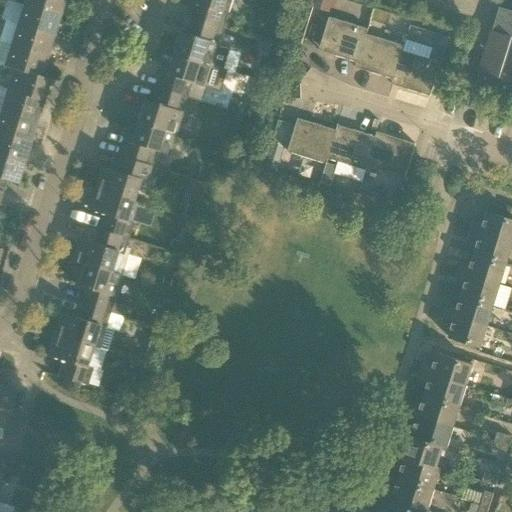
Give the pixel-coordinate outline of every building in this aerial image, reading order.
[(64,0),(24,0),(23,4),(60,15),(64,0)] [(182,0),(182,1),(199,6),(195,21),(223,30),(228,13),(231,0),(182,0)] [(316,0),(314,9),(331,14),(335,0),(316,0)] [(53,36),(60,15),(23,4),(17,25),(53,36)] [(511,11),(500,8),(475,88),(511,99),(511,11)] [(358,63),(367,35),(366,35),(368,30),(330,18),(319,51),(357,63),(358,63)] [(217,47),(223,30),(195,21),(190,36),(180,32),(173,54),(211,66),(223,69),(228,51),(217,47)] [(47,57),(53,36),(17,25),(10,45),(47,57)] [(433,34),(428,49),(443,54),(448,39),(433,34)] [(394,80),(403,51),(402,51),(404,47),(367,35),(358,63),(357,63),(356,68),(394,80)] [(47,57),(10,45),(3,67),(12,69),(40,78),(41,77),(47,57)] [(431,97),(441,63),(403,51),(394,80),(392,85),(431,97)] [(157,89),(187,98),(191,83),(205,87),(211,66),(173,54),(167,74),(162,73),(160,81),(157,89)] [(40,78),(12,69),(6,89),(43,101),(50,79),(41,77),(40,78)] [(43,101),(6,89),(0,110),(0,111),(37,122),(43,101)] [(175,135),(187,98),(157,89),(159,90),(154,104),(144,101),(137,122),(175,135)] [(0,133),(30,143),(37,122),(0,111),(0,133)] [(337,131),(336,131),(298,119),(288,152),(326,164),(327,159),(328,159),(337,131)] [(126,141),(124,150),(121,158),(151,167),(156,152),(169,156),(175,135),(137,122),(131,143),(126,141)] [(376,137),(338,126),(336,131),(337,131),(328,159),(365,170),(367,165),(376,137)] [(406,177),(416,144),(377,132),(376,137),(367,165),(406,177)] [(30,143),(0,133),(0,155),(24,163),(30,143)] [(272,144),(265,166),(279,170),(286,148),(272,144)] [(17,184),(24,163),(0,155),(0,191),(3,192),(7,181),(17,184)] [(146,183),(151,167),(121,158),(123,158),(119,172),(101,167),(95,189),(133,201),(140,181),(146,183)] [(127,220),(133,201),(95,189),(88,210),(105,215),(101,230),(128,239),(134,222),(127,220)] [(472,231),(511,243),(511,220),(488,213),(485,225),(474,222),(472,231)] [(126,247),(128,239),(101,230),(96,245),(79,240),(72,262),(83,265),(110,274),(111,272),(122,276),(130,248),(126,247)] [(507,265),(511,248),(511,243),(472,231),(469,240),(479,243),(475,255),(507,265)] [(500,285),(507,265),(475,255),(472,266),(462,263),(459,272),(500,285)] [(114,304),(122,276),(111,272),(110,274),(83,265),(77,286),(87,289),(83,304),(111,313),(114,304)] [(494,306),(500,285),(459,272),(456,281),(466,285),(463,296),(494,306)] [(488,326),(494,306),(463,296),(459,307),(449,304),(446,313),(488,326)] [(106,329),(109,319),(111,313),(83,304),(78,319),(61,313),(54,336),(93,348),(106,352),(113,331),(106,329)] [(129,309),(114,304),(111,313),(123,317),(126,318),(129,309)] [(481,348),(488,326),(446,313),(443,323),(453,326),(450,338),(481,348)] [(87,367),(93,348),(54,336),(48,356),(65,362),(61,376),(59,375),(59,377),(88,386),(93,368),(87,367)] [(467,387),(467,386),(473,365),(438,354),(435,366),(424,363),(421,372),(467,387)] [(460,408),(467,387),(421,372),(419,382),(429,385),(425,397),(460,408)] [(0,386),(0,427),(4,428),(3,432),(15,436),(22,412),(11,408),(16,392),(0,386)] [(454,427),(460,408),(425,397),(422,407),(411,404),(409,413),(454,427)] [(447,449),(454,427),(409,413),(406,423),(416,426),(413,437),(412,438),(444,447),(443,448),(447,449)] [(495,440),(509,445),(511,437),(498,432),(495,440)] [(412,438),(413,437),(409,436),(405,448),(395,445),(392,454),(437,468),(437,467),(443,448),(444,447),(412,438)] [(507,453),(509,445),(495,440),(493,449),(507,453)] [(441,468),(437,467),(437,468),(392,454),(389,463),(403,468),(400,479),(434,490),(441,468)] [(497,486),(499,478),(499,477),(485,473),(483,481),(497,486)] [(434,492),(434,490),(400,479),(396,490),(386,487),(382,499),(421,511),(429,511),(435,493),(434,492)] [(494,494),(486,491),(482,505),(490,507),(494,494)] [(421,511),(382,499),(378,511),(421,511)]
